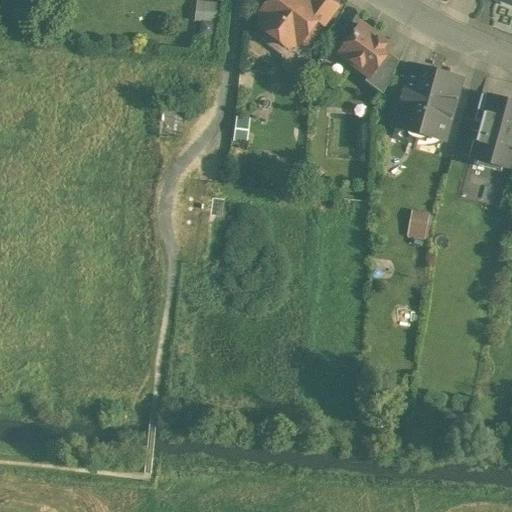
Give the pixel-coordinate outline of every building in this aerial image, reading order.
[(310,0),(269,0),(260,13),(259,27),(272,37),(273,36),(287,47),(299,43),(303,46),(308,45),(316,36),(315,30),(312,28),(317,20),(323,25),(337,7),(326,0),(310,0),(311,0),(310,0)] [(195,21),(203,22),(205,4),(197,3),(195,21)] [(217,5),(205,4),(203,22),(215,23),(217,5)] [(360,25),(350,39),(349,39),(345,39),(340,46),(340,50),(341,50),(339,54),(369,76),(370,77),(387,53),(391,48),(360,25)] [(387,53),(370,77),(369,76),(365,81),(382,95),(399,62),(387,53)] [(441,74),(429,71),(428,71),(427,72),(427,73),(413,69),(411,70),(410,70),(408,71),(404,88),(402,89),(401,91),(399,99),(399,100),(399,101),(400,103),(394,123),(395,125),(396,126),(397,127),(441,139),(443,138),(445,137),(459,85),(458,83),(457,81),(442,77),(443,76),(442,75),(441,74)] [(481,94),(474,120),(481,122),(488,96),(481,94)] [(511,155),(511,102),(488,96),(481,122),(471,158),(509,168),(511,155)] [(426,236),(429,211),(411,209),(407,234),(426,236)]
